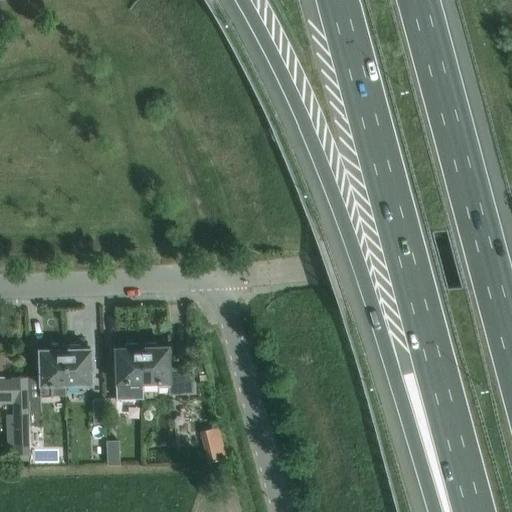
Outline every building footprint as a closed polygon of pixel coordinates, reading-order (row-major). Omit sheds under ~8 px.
[(143,383),(140,347),(141,342),(126,343),(124,345),(124,347),(114,347),(115,384),(116,384),(117,399),(143,398),(143,383)] [(181,394),(180,369),(168,370),(167,346),(157,346),(157,344),(155,342),(141,342),(140,347),(143,383),(157,383),(157,385),(168,385),(169,389),(168,394),(181,394)] [(93,388),(90,348),(81,348),(80,346),(79,344),(64,345),(64,349),(66,382),(81,382),(81,388),(93,388)] [(47,349),(38,350),(39,385),(40,385),(40,394),(51,394),(51,396),(66,396),(66,382),(64,349),(64,345),(49,345),(47,347),(47,349)] [(0,402),(13,403),(13,414),(13,434),(28,434),(27,413),(27,400),(28,400),(27,376),(26,376),(11,376),(11,378),(0,377),(0,402)] [(106,422),(105,398),(92,398),(93,423),(106,422)] [(28,400),(27,400),(27,413),(28,413),(29,424),(41,424),(41,400),(28,400)] [(119,439),(106,440),(107,464),(120,464),(119,439)]
